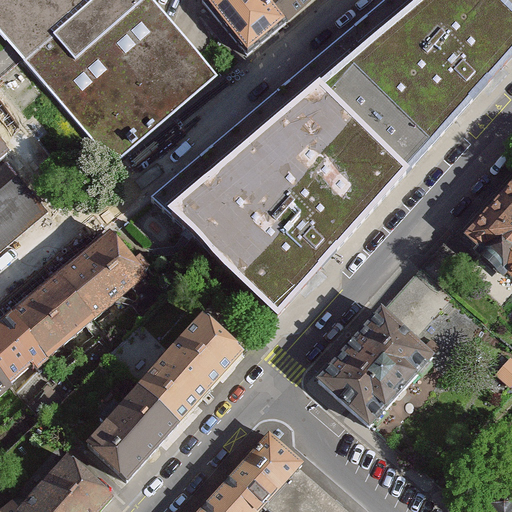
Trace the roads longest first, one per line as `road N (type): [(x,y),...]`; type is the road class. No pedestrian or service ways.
road 1 (unclassified): [(511,123),(266,387)]
road 2 (unclassified): [(378,0),(126,211)]
road 3 (residential): [(126,211),(0,73)]
road 4 (unclassified): [(387,511),(327,458),(320,434),(266,387)]
road 5 (unclassified): [(266,387),(152,511)]
road 6 (unclassified): [(126,211),(0,315)]
